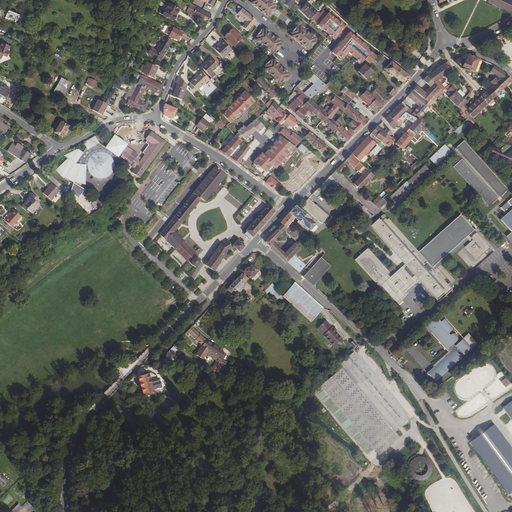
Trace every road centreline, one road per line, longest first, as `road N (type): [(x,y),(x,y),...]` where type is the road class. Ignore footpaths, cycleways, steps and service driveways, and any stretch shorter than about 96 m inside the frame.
road 1 (tertiary): [(63,511),(66,451),(82,420),(197,302)]
road 2 (residential): [(255,241),(417,391)]
road 3 (tertiary): [(284,206),(416,78)]
road 4 (residential): [(139,247),(125,233),(128,205),(141,214),(197,145)]
road 5 (residential): [(153,118),(176,65),(224,0)]
road 6 (residential): [(417,391),(484,511)]
